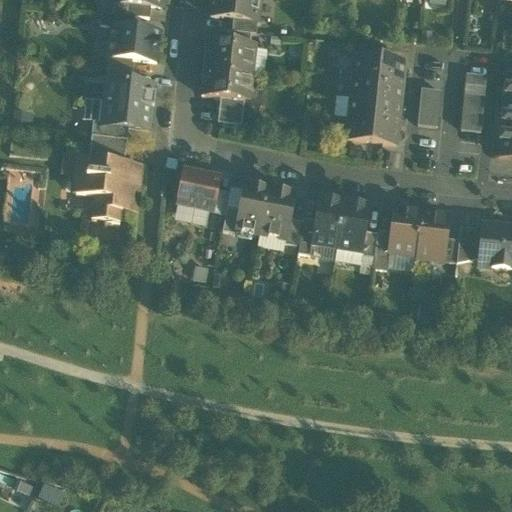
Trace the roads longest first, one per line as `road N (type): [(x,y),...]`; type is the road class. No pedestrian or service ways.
road 1 (track): [(511,450),(288,423),(135,390),(0,348)]
road 2 (residential): [(189,0),(173,142),(290,172),(511,198)]
